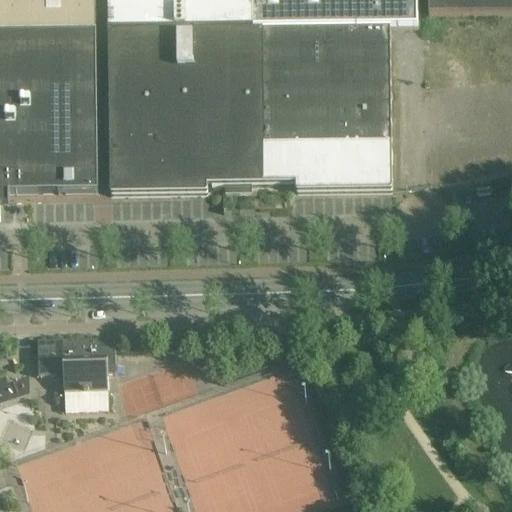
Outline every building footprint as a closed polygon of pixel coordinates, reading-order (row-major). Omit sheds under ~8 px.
[(0,0),(0,197),(80,196),(85,196),(98,196),(95,0),(0,0)] [(419,33),(418,0),(108,0),(110,199),(207,199),(207,190),(295,189),(295,198),(388,197),(391,194),(390,33),(419,33)] [(511,19),(511,0),(428,0),(428,19),(511,19)] [(115,378),(114,344),(37,346),(37,381),(63,380),(64,417),(108,416),(108,398),(108,396),(108,379),(115,378)] [(351,367),(347,361),(343,363),(347,370),(351,367)]
